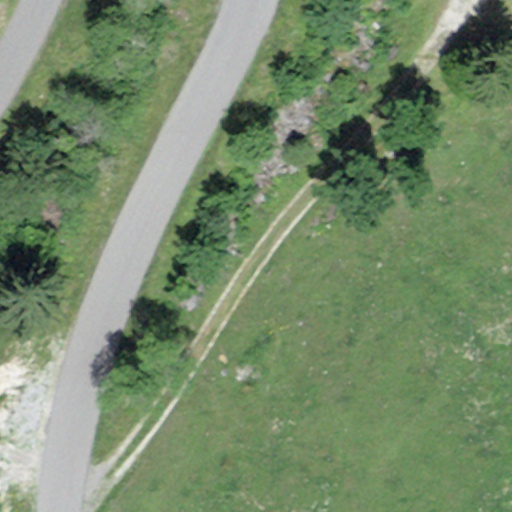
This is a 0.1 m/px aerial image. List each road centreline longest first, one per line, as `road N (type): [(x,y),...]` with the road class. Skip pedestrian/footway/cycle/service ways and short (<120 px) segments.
road 1 (track): [(462,0),(434,51),(267,255),(183,394),(69,507)]
road 2 (unclassified): [(68,511),(82,423),(110,329),(276,0)]
road 3 (unclassified): [(49,0),(0,116)]
